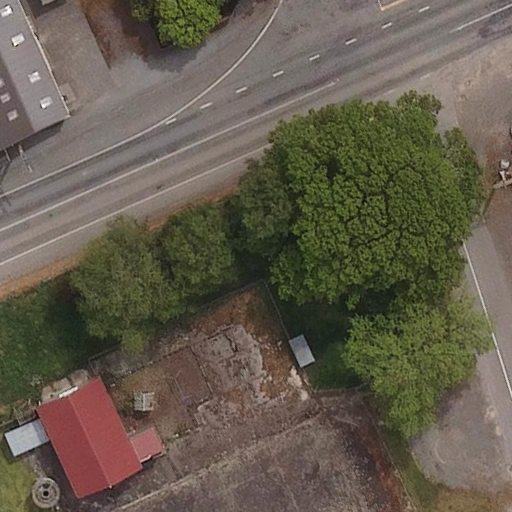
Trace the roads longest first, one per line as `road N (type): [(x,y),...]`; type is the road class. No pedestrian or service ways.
road 1 (primary): [(0,228),(399,52)]
road 2 (unclassified): [(399,52),(511,399)]
road 3 (primary): [(399,52),(511,2)]
